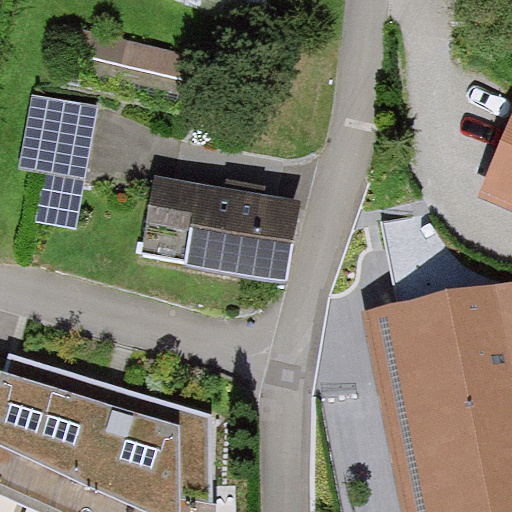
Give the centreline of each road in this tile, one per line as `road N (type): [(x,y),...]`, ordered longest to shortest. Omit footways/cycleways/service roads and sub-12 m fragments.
road 1 (residential): [(356,0),(344,162),(298,352)]
road 2 (residential): [(298,352),(221,343),(0,278)]
road 3 (unknown): [(360,0),(471,174),(511,218)]
road 4 (residential): [(298,352),(287,511)]
